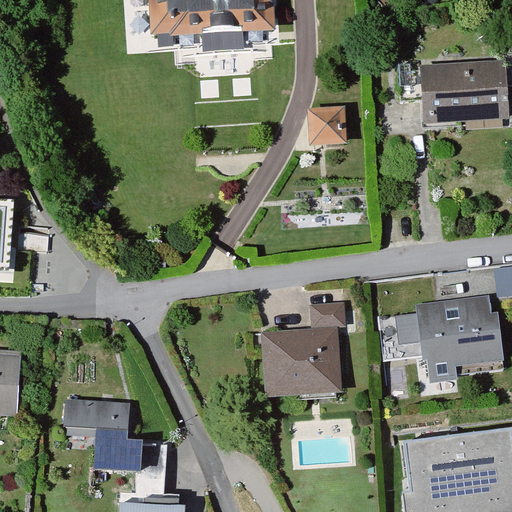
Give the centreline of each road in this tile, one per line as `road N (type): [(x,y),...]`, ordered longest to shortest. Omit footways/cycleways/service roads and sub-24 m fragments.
road 1 (residential): [(132,297),(511,247)]
road 2 (residential): [(132,297),(228,511)]
road 3 (residential): [(0,307),(132,297)]
